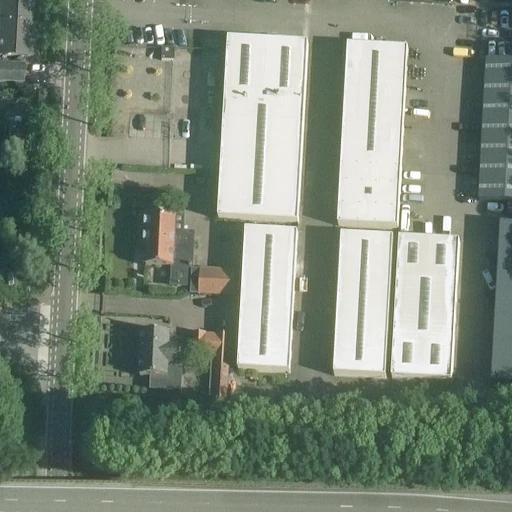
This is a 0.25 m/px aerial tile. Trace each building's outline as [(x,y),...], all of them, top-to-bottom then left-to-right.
[(1,0),(0,24),(0,57),(29,59),(32,0),(1,0)] [(228,41),(218,221),(298,225),(307,46),(228,41)] [(338,227),(398,231),(407,51),(347,48),(338,227)] [(172,51),(161,51),(160,63),(172,63),(172,51)] [(511,62),(486,62),(479,202),(511,204),(511,62)] [(0,83),(22,84),(23,66),(0,65),(0,83)] [(174,238),(175,218),(141,217),(139,251),(140,251),(140,249),(146,249),(145,268),(191,270),(193,239),(174,238)] [(511,226),(496,225),(487,387),(511,388),(511,226)] [(289,375),(297,235),(245,232),(237,372),(289,375)] [(333,377),(334,377),(385,380),(393,240),(341,237),(333,377)] [(399,240),(391,381),(451,384),(459,244),(399,240)] [(192,270),(191,296),(234,299),(236,273),(192,270)] [(167,380),(167,366),(181,367),(181,349),(168,349),(169,335),(142,333),(139,378),(167,380)] [(215,371),(228,371),(230,338),(193,336),(191,357),(216,358),(215,371)]
